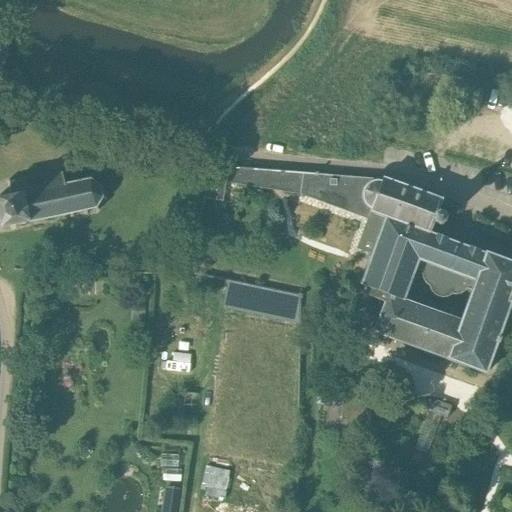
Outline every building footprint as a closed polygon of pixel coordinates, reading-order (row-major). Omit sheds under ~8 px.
[(361,285),(364,287),(361,294),(384,303),(373,333),(484,374),(511,304),(511,263),(430,233),(434,223),(442,226),(443,226),(447,215),(446,215),(438,212),(442,200),(383,178),(214,165),(203,199),(222,200),(225,181),(301,195),(368,219),(357,249),(372,254),(361,285)] [(9,184),(11,195),(0,197),(0,222),(1,227),(70,214),(70,217),(96,212),(98,210),(105,200),(105,197),(103,186),(102,184),(91,177),(89,176),(64,181),(62,173),(62,170),(60,170),(9,180),(7,181),(9,184)] [(223,305),(298,321),(300,298),(228,282),(223,305)] [(367,430),(373,390),(346,386),(340,426),(367,430)] [(180,393),(179,416),(195,417),(196,393),(180,393)] [(447,417),(451,406),(433,399),(429,411),(447,417)] [(176,511),(179,488),(165,487),(161,511),(176,511)]
